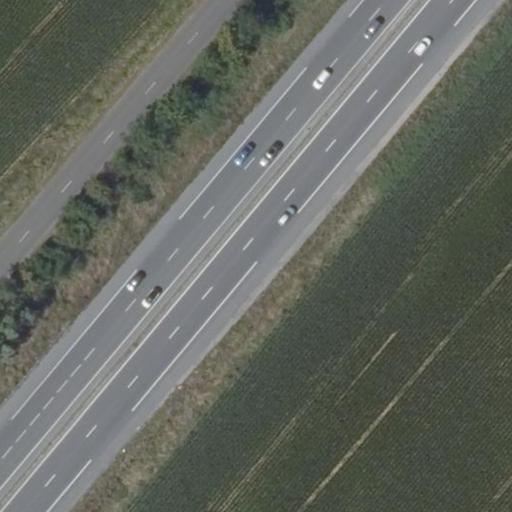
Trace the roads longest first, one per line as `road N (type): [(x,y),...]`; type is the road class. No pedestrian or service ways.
road 1 (trunk): [(30,511),(458,0)]
road 2 (trunk): [(397,0),(0,472)]
road 3 (unclassified): [(224,0),(0,262)]
